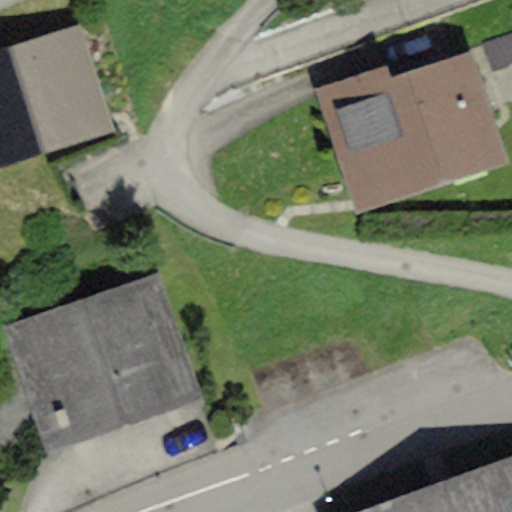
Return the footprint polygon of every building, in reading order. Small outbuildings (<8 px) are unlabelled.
[(492,71),(511,64),(511,35),(484,44),(492,71)] [(68,45),(0,66),(0,147),(91,118),(68,45)] [(461,84),(459,75),(390,98),(385,74),(322,94),(330,117),(342,113),(368,190),(484,153),(473,120),(490,115),(478,79),(461,84)] [(145,299),(29,339),(64,438),(180,398),(145,299)] [(511,511),(511,477),(416,511),(511,511)]
